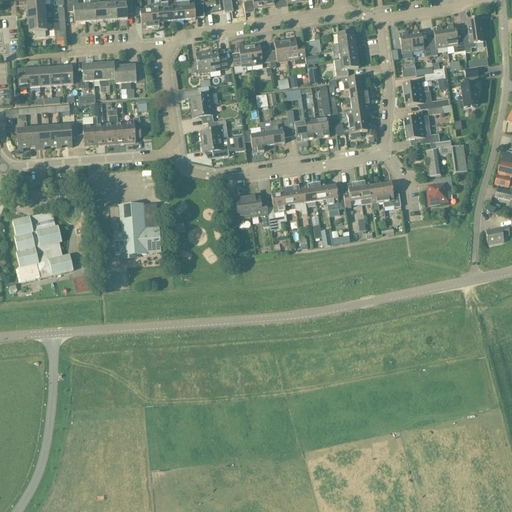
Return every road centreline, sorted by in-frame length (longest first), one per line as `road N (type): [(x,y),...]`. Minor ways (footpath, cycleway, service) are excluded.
road 1 (unclassified): [(472,280),(290,317),(0,338)]
road 2 (unclassified): [(472,280),(504,92),(501,0)]
road 3 (residential): [(165,150),(187,172),(226,180),(383,152)]
road 4 (residential): [(170,49),(192,34),(344,11)]
road 5 (residential): [(0,169),(165,150)]
road 6 (residential): [(383,152),(388,79),(379,19)]
